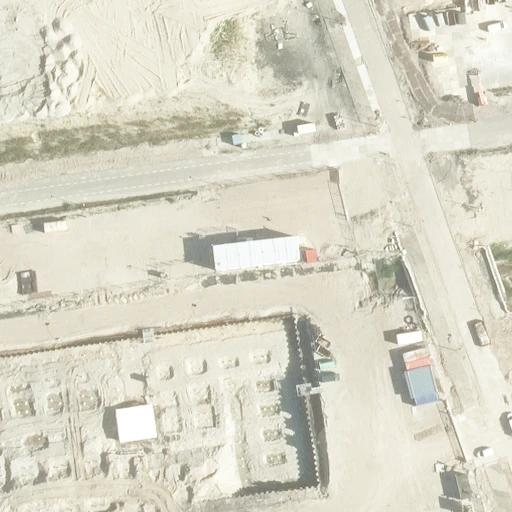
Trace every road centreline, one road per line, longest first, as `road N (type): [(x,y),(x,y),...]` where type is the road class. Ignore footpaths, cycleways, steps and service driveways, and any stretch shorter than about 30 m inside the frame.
road 1 (unclassified): [(370,39),(511,442)]
road 2 (residential): [(511,21),(370,39)]
